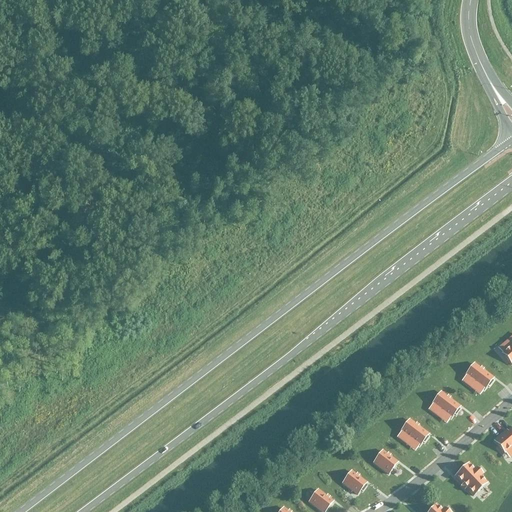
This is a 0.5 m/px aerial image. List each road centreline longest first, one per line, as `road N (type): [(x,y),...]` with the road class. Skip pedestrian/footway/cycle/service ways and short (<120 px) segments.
road 1 (primary): [(511,139),(21,511)]
road 2 (primary): [(84,511),(511,184)]
road 3 (residential): [(511,399),(375,511)]
